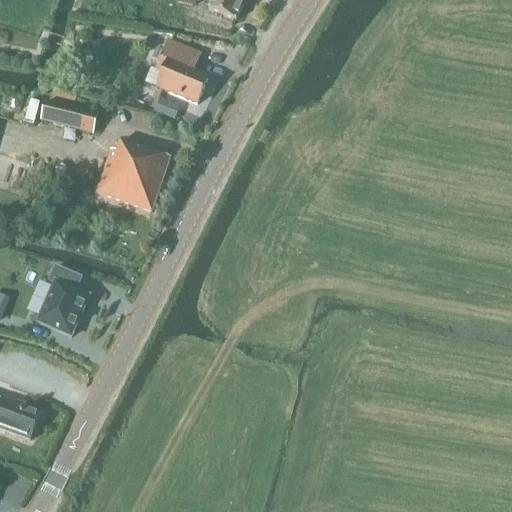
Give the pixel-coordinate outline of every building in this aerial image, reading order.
[(245,2),(239,0),(210,0),(213,1),(208,11),(236,23),(245,2)] [(200,57),(168,44),(155,76),(161,79),(156,92),(198,109),(209,81),(192,74),(200,57)] [(181,110),(161,102),(156,115),(176,123),(181,110)] [(45,105),(41,122),(100,137),(104,120),(45,105)] [(92,172),(86,192),(152,214),(170,159),(169,159),(121,143),(117,155),(112,153),(104,176),(92,172)] [(55,286),(38,325),(71,340),(89,299),(76,293),(82,281),(56,269),(50,284),(55,286)] [(0,431),(30,443),(40,415),(2,402),(0,407),(0,431)]
